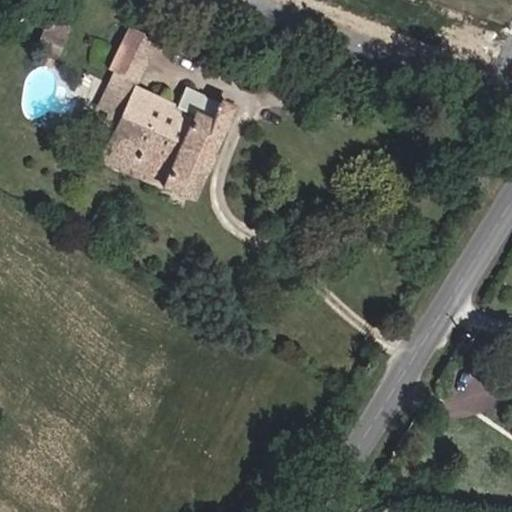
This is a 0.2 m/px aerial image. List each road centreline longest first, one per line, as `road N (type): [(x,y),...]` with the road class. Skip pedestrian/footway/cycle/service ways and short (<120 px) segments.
road 1 (unknown): [(504,189),(349,141),(298,147),(274,167),(249,219),(261,244),(398,338),(424,326)]
road 2 (tertiary): [(342,511),(511,223)]
road 3 (unknown): [(424,326),(504,189)]
